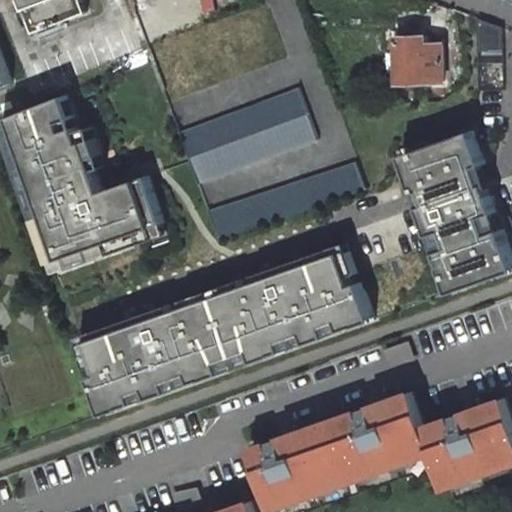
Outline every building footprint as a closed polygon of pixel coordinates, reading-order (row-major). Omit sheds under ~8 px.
[(22,0),(34,31),(89,11),(84,0),(22,0)] [(504,27),(478,18),(479,50),(505,49),(504,27)] [(424,37),(397,37),(397,81),(441,82),(441,45),(424,45),(424,37)] [(318,138),(300,90),(181,134),(199,183),(318,138)] [(12,115),(62,259),(157,225),(141,178),(106,189),(99,169),(107,166),(93,125),(81,128),(69,93),(12,115)] [(439,251),(453,292),(511,270),(511,247),(510,241),(504,227),(491,232),(486,215),(499,211),(489,181),(485,182),(479,165),(487,162),(475,128),(404,153),(417,192),(423,189),(427,203),(422,205),(432,234),(444,230),(450,246),(439,251)] [(358,161),(210,210),(219,238),(368,189),(358,161)] [(376,318),(363,281),(355,284),(351,274),(343,250),(89,340),(101,373),(94,375),(107,413),(139,402),(136,394),(149,389),(152,397),(173,390),(170,382),(192,374),(195,382),(226,371),(223,361),(253,350),(257,360),(288,350),(285,342),(307,334),(310,342),(330,334),(328,326),(341,322),(344,330),(376,318)] [(341,322),(328,326),(330,334),(344,330),(341,322)] [(307,334),(285,342),(288,350),(310,342),(307,334)] [(414,351),(410,341),(386,350),(390,361),(393,364),(396,364),(412,358),(410,352),(414,351)] [(253,350),(223,361),(226,371),(257,360),(253,350)] [(8,354),(1,357),(3,364),(11,362),(8,354)] [(192,374),(170,382),(173,390),(195,382),(192,374)] [(428,424),(415,388),(389,398),(333,418),(356,482),(438,452),(428,424)] [(149,389),(136,394),(139,402),(152,397),(149,389)] [(442,463),(452,489),(511,467),(511,406),(508,396),(482,405),(454,415),(428,424),(438,452),(442,463)] [(275,511),(356,482),(333,418),(272,440),(252,446),(275,511)] [(260,511),(256,498),(218,511),(216,511),(260,511)]
